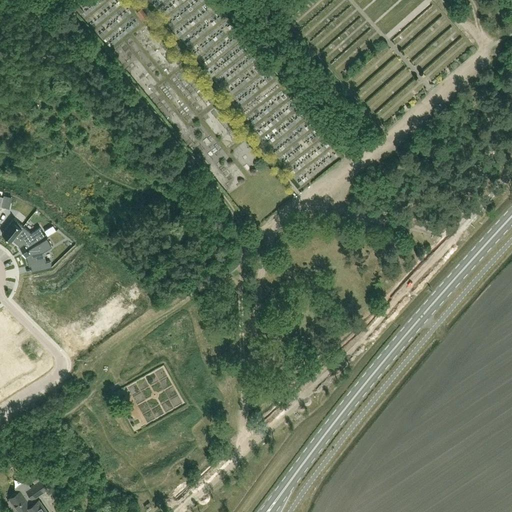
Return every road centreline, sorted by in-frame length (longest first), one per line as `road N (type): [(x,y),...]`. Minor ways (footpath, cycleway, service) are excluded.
road 1 (primary): [(266,511),(511,216)]
road 2 (track): [(275,228),(244,229),(60,0)]
road 3 (unclassified): [(453,238),(344,360),(242,453)]
road 4 (residential): [(0,412),(62,365),(0,293)]
